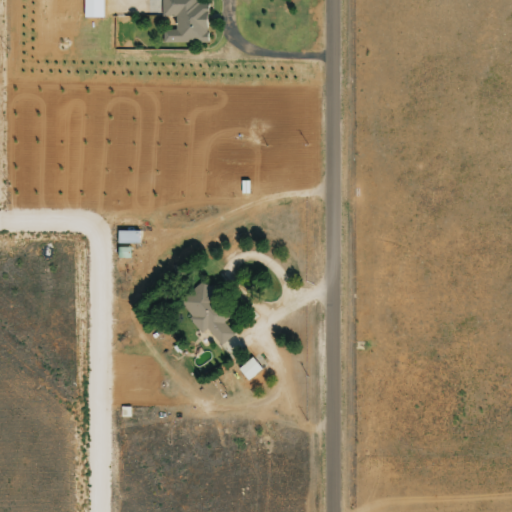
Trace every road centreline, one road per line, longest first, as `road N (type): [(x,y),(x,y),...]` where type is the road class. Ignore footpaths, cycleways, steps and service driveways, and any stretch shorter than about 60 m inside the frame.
road 1 (residential): [(330,511),(328,0)]
road 2 (residential): [(101,215),(102,511)]
